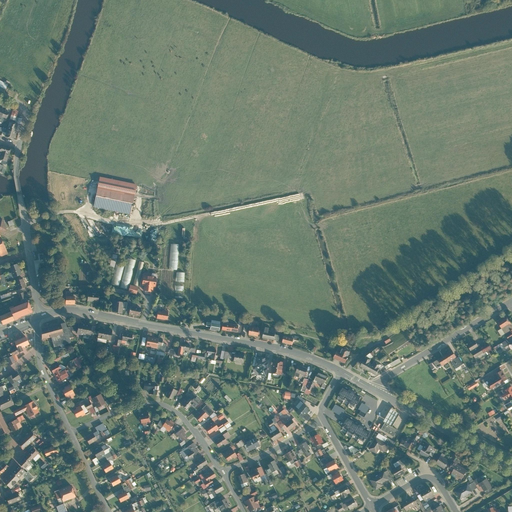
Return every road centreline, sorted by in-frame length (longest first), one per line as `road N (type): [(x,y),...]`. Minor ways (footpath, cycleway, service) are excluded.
road 1 (tertiary): [(341,371),(291,351),(82,311),(37,318)]
road 2 (residential): [(344,373),(379,341),(511,258)]
road 3 (residential): [(71,432),(124,408),(158,404),(185,420),(222,473)]
road 4 (residential): [(509,302),(373,389)]
road 5 (tertiary): [(511,467),(373,389)]
road 6 (track): [(148,224),(303,195)]
